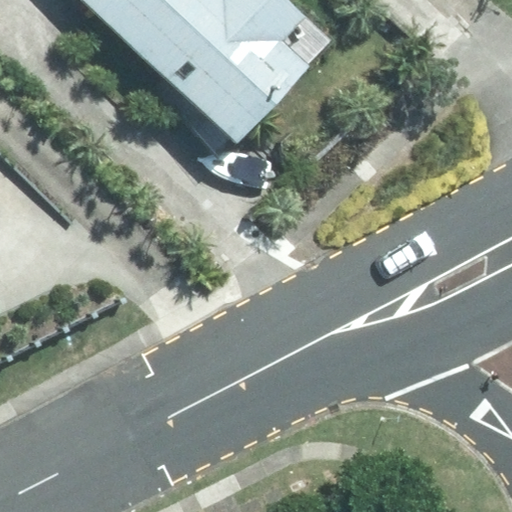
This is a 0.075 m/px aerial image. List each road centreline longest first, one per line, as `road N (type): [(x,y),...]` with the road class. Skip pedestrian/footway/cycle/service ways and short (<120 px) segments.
road 1 (tertiary): [(0,497),(284,350)]
road 2 (tertiary): [(284,350),(511,205)]
road 3 (tertiary): [(511,434),(439,383),(379,363),(284,350)]
road 4 (tertiary): [(511,293),(284,350)]
